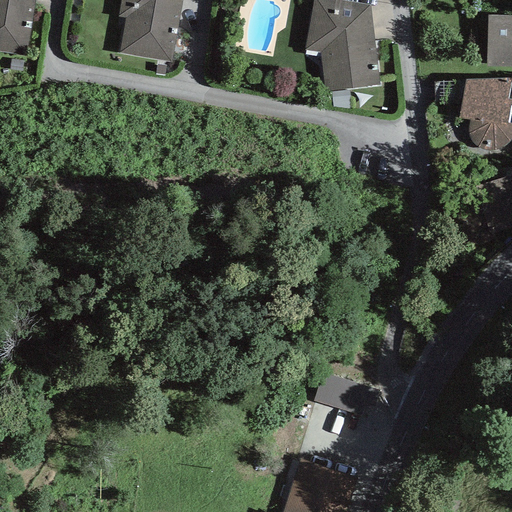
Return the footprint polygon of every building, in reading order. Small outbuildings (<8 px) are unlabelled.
[(36,0),(0,0),(0,53),(27,58),(36,0)] [(181,0),(120,0),(118,17),(125,18),(119,54),(171,64),(181,0)] [(369,8),(325,0),(313,0),(304,52),(321,54),(325,92),(380,86),(369,8)] [(511,18),(487,18),(486,65),(511,66),(511,18)] [(511,80),(466,83),(459,121),(470,123),(470,140),(481,151),(495,152),(509,143),(511,133),(511,126),(508,125),(511,101),(508,101),(511,80)] [(511,175),(460,193),(466,212),(459,223),(462,239),(469,242),(484,245),(498,233),(511,227),(511,215),(510,208),(511,207),(511,175)] [(379,386),(322,369),(314,397),(361,411),(364,403),(369,404),(369,402),(374,404),(379,386)] [(343,511),(356,474),(300,455),(280,511),(343,511)]
